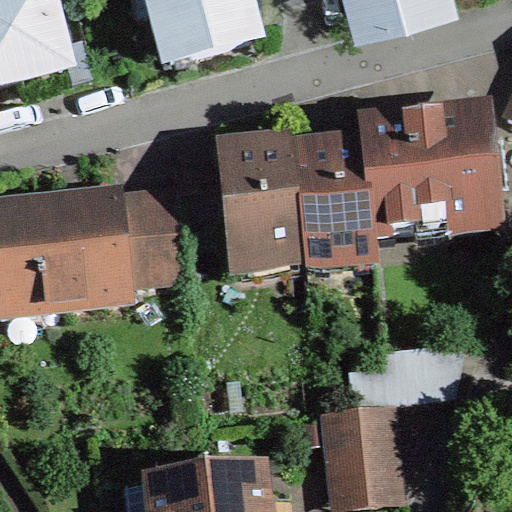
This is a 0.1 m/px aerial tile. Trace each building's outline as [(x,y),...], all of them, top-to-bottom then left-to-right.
[(45,0),(11,0),(0,3),(0,89),(65,72),(45,0)] [(153,0),(172,66),(253,44),(241,0),(153,0)] [(360,0),(364,13),(413,0),(360,0)] [(450,238),(495,233),(490,193),(495,192),(492,159),(487,160),(482,118),(362,131),(364,149),(373,239),(418,234),(416,219),(447,216),(450,238)] [(231,251),(239,256),(253,255),(254,272),(306,266),(294,155),(293,146),(259,150),(260,154),(222,158),(224,177),(229,238),(231,251)] [(306,266),(375,259),(373,239),(364,149),(294,155),(306,266)] [(229,238),(224,177),(176,181),(178,200),(181,242),(229,238)] [(185,281),(181,242),(178,200),(119,206),(126,286),(185,281)] [(118,202),(0,213),(0,290),(37,287),(40,309),(128,300),(126,286),(119,206),(118,202)] [(392,409),(449,403),(461,351),(387,359),(389,379),(392,409)] [(357,413),(390,410),(392,409),(389,379),(354,382),(357,413)] [(357,413),(328,416),(334,480),(396,474),(390,410),(357,413)] [(267,511),(264,473),(152,484),(155,511),(267,511)] [(352,511),(400,507),(396,474),(334,480),(337,511),(352,511)]
